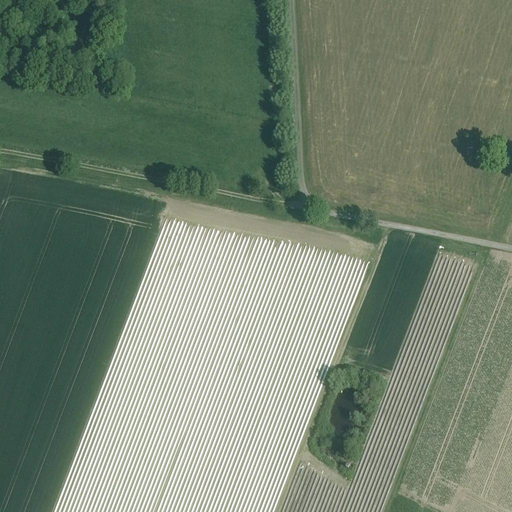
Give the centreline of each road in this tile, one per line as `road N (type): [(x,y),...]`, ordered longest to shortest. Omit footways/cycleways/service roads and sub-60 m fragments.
road 1 (unclassified): [(511,249),(309,207),(301,185),(291,0)]
road 2 (track): [(0,149),(309,207)]
